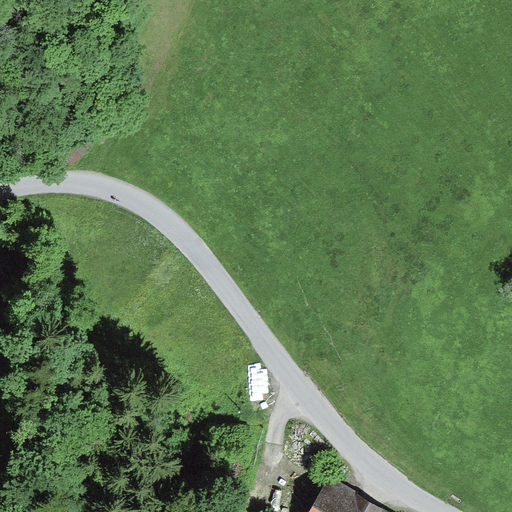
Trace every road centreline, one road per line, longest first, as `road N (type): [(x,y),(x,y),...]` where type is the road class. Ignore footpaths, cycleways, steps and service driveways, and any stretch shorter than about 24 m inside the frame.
road 1 (unclassified): [(438,511),(359,456),(201,257),(151,209),(90,184),(0,191)]
road 2 (track): [(257,511),(295,382)]
